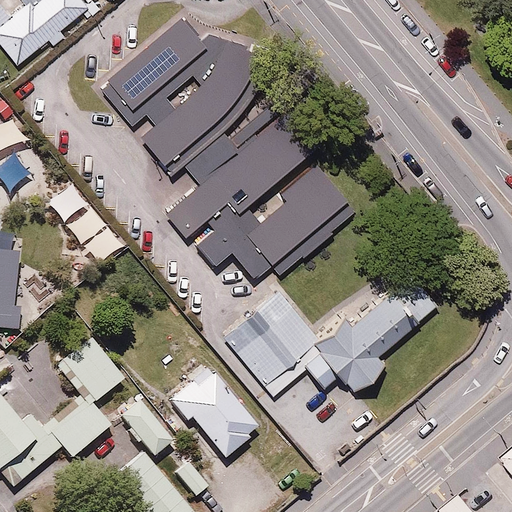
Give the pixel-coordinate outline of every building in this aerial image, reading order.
[(88,6),(83,0),(32,0),(11,17),(0,1),(0,40),(16,61),(88,6)] [(200,37),(181,15),(138,50),(96,85),(130,125),(143,114),(154,127),(140,138),(168,171),(237,110),(251,91),(259,71),(267,49),(206,32),(200,37)] [(296,76),(270,101),(229,137),(223,131),(188,164),(199,178),(166,206),(183,227),(200,212),(211,225),(193,239),(212,262),(228,249),(247,272),(265,257),(273,267),(353,199),(319,158),(255,212),(243,198),(307,145),(277,109),(304,86),(296,76)] [(0,148),(2,147),(4,146),(7,145),(9,144),(11,144),(13,143),(15,143),(17,143),(20,142),(22,142),(24,142),(29,143),(0,105),(0,148)] [(103,223),(88,204),(64,223),(79,242),(103,223)] [(105,226),(82,245),(98,264),(121,245),(105,226)] [(0,318),(10,319),(14,251),(0,250),(0,318)] [(439,297),(416,269),(350,324),(341,314),(312,338),(353,386),(384,359),(376,350),(439,297)] [(317,333),(278,286),(221,333),(261,380),(317,333)] [(124,382),(89,337),(53,365),(80,399),(32,436),(0,395),(0,473),(11,488),(63,448),(68,454),(108,424),(94,405),(124,382)] [(256,431),(207,368),(174,393),(223,456),(256,431)] [(167,439),(136,400),(120,412),(151,452),(167,439)] [(511,511),(511,449),(498,461),(511,482),(511,511),(468,511),(461,503),(449,511),(511,511)] [(187,511),(141,452),(112,474),(141,511),(187,511)] [(205,487),(184,460),(171,470),(192,497),(205,487)]
